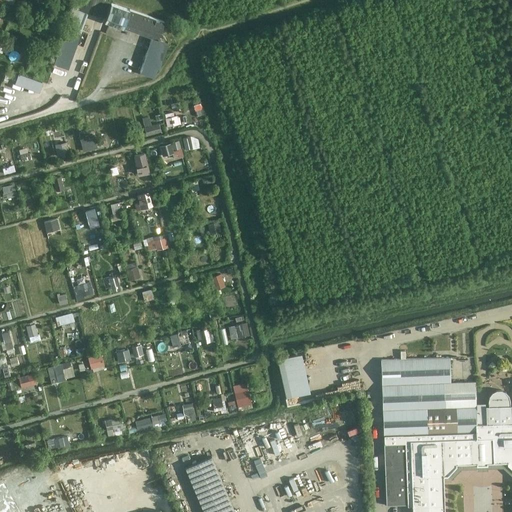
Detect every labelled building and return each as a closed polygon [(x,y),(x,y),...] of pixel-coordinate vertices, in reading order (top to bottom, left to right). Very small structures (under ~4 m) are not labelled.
[(106,0),(75,0),(53,62),(66,67),(87,12),(116,23),(122,6),(106,0)] [(163,20),(122,6),(116,23),(150,35),(139,70),(150,74),(160,60),(167,41),(157,37),(163,20)] [(113,23),(109,34),(122,39),(126,28),(113,23)] [(23,72),(18,83),(43,92),(48,81),(23,72)] [(160,132),(159,122),(150,123),(149,116),(142,116),(143,133),(160,132)] [(95,134),(82,137),(85,151),(98,149),(95,134)] [(199,135),(185,136),(186,147),(199,147),(199,135)] [(159,144),(162,155),(173,152),(175,158),(184,156),(179,139),(159,144)] [(60,157),(72,155),(70,141),(58,143),(60,157)] [(134,174),(147,172),(145,152),(132,154),(134,174)] [(66,176),(57,177),(58,194),(68,193),(66,176)] [(18,184),(5,186),(6,198),(19,197),(18,184)] [(46,232),(60,226),(56,216),(42,222),(46,232)] [(209,232),(222,231),(221,220),(208,221),(209,232)] [(148,250),(169,246),(166,233),(145,237),(148,250)] [(129,279),(140,276),(137,265),(125,268),(129,279)] [(214,288),(224,286),(222,273),(211,275),(214,288)] [(116,275),(109,276),(110,289),(118,289),(116,275)] [(175,281),(176,290),(191,288),(189,279),(175,281)] [(79,295),(93,293),(92,286),(78,288),(79,295)] [(65,293),(56,294),(58,303),(66,302),(65,293)] [(70,311),(55,315),(59,328),(74,324),(70,311)] [(250,334),(248,321),(229,325),(231,337),(250,334)] [(35,322),(25,324),(30,341),(40,339),(35,322)] [(212,341),(211,328),(197,329),(197,342),(212,341)] [(9,330),(3,332),(7,349),(13,348),(9,330)] [(170,333),(171,347),(188,346),(187,332),(170,333)] [(458,337),(459,359),(475,358),(474,336),(458,337)] [(436,342),(436,355),(452,354),(452,342),(436,342)] [(117,360),(132,359),(130,347),(115,349),(117,360)] [(102,352),(87,356),(90,368),(105,364),(102,352)] [(310,394),(301,355),(277,360),(286,399),(310,394)] [(447,478),(448,478),(451,481),(461,471),(477,470),(477,472),(488,472),(488,470),(504,469),(511,476),(511,407),(511,402),(509,397),(506,393),(502,391),(497,392),(492,394),(489,398),(489,403),(489,408),(486,408),(486,405),(477,405),(476,383),(451,383),(450,358),(382,361),(387,507),(407,507),(407,509),(412,508),(412,511),(444,511),(444,478),(447,478)] [(48,366),(51,381),(74,377),(71,361),(48,366)] [(19,376),(22,387),(36,382),(33,371),(19,376)] [(237,407),(252,404),(248,382),(233,384),(237,407)] [(194,402),(183,403),(184,417),(195,416),(194,402)] [(166,414),(135,419),(137,430),(168,424),(166,414)] [(125,431),(124,418),(105,419),(106,432),(125,431)] [(66,435),(52,438),(54,447),(68,444),(66,435)] [(202,511),(234,511),(212,458),(185,470),(202,511)] [(43,511),(21,472),(2,482),(3,483),(0,485),(0,511),(43,511)]
